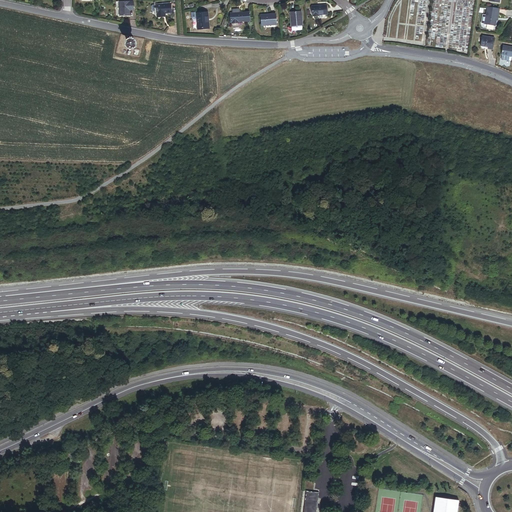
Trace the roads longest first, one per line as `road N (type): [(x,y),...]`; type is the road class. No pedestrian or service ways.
road 1 (trunk): [(0,317),(136,309),(284,329),(348,352),(484,434),(502,469)]
road 2 (trunk): [(511,388),(389,323),(256,286),(191,282),(0,300)]
road 3 (trunk): [(0,313),(135,297),(263,300),(373,332),(511,401)]
road 4 (trunk): [(511,322),(293,276),(236,272),(0,299)]
road 5 (residential): [(67,17),(176,39),(287,45),(360,28)]
road 6 (secondary): [(200,373),(245,372),(314,389),(464,477)]
road 7 (secondary): [(200,373),(135,386),(0,450)]
road 8 (residential): [(511,77),(375,46),(360,28)]
